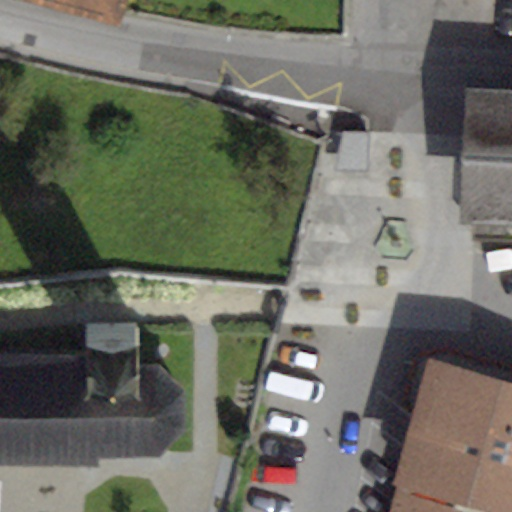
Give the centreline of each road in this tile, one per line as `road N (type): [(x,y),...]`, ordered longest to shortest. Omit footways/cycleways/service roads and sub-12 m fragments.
road 1 (residential): [(0,12),(194,59),(327,74),(402,72)]
road 2 (residential): [(439,281),(367,361),(336,511)]
road 3 (unclassified): [(439,281),(426,132),(402,72)]
